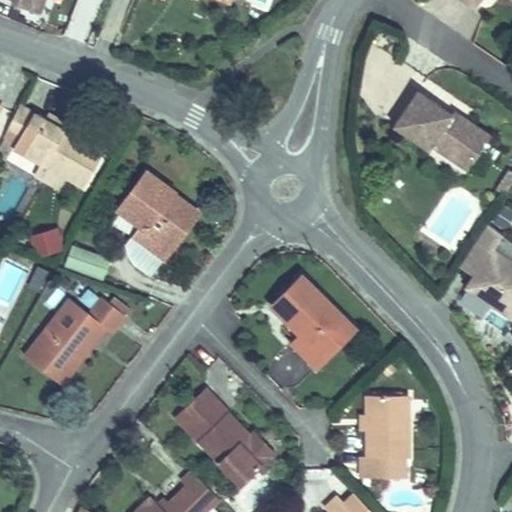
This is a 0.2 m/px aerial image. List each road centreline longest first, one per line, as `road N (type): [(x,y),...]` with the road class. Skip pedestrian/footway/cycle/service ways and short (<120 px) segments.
road 1 (residential): [(470,408),(447,346),(314,196)]
road 2 (residential): [(291,223),(334,251),(437,360),(470,408)]
road 3 (residential): [(232,261),(80,458)]
road 4 (residential): [(0,31),(194,118)]
road 5 (unknown): [(190,315),(328,440)]
road 6 (residential): [(311,176),(341,0)]
road 7 (residential): [(341,0),(319,31),(301,88),(268,149)]
road 8 (residential): [(386,0),(511,82)]
